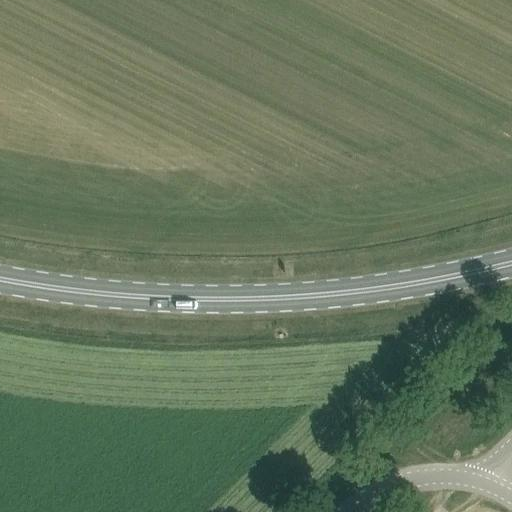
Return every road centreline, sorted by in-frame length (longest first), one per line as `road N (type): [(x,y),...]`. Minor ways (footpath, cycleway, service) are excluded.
road 1 (primary): [(0,283),(235,302),(394,286),(511,262)]
road 2 (unclassified): [(344,511),(398,477),(485,477)]
